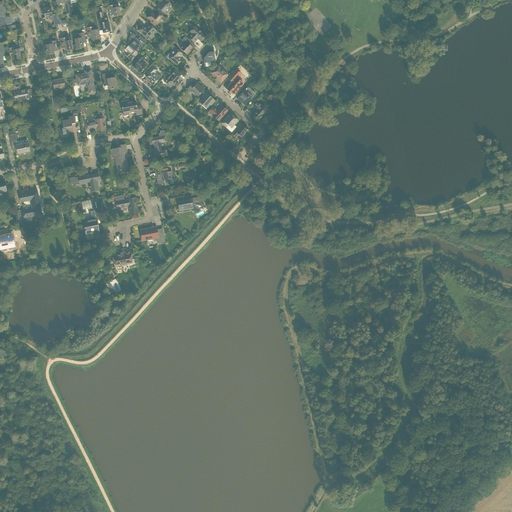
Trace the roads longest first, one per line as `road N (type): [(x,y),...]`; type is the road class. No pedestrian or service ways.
road 1 (track): [(261,179),(93,359),(48,365),(50,385),(112,511)]
road 2 (track): [(289,276),(286,308),(329,483)]
road 3 (track): [(329,483),(368,466),(405,416),(397,355),(407,321)]
